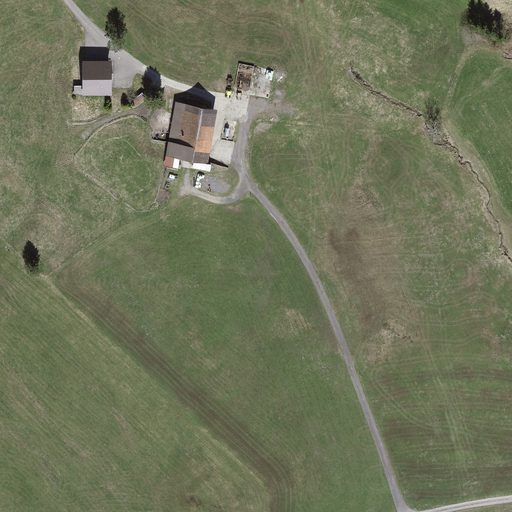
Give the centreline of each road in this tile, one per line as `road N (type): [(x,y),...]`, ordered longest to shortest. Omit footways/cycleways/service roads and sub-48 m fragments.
road 1 (residential): [(67,0),(111,49),(163,85),(250,105),(237,160),(250,186),(224,202),(186,191)]
road 2 (track): [(404,511),(331,307),(281,216),(250,186)]
